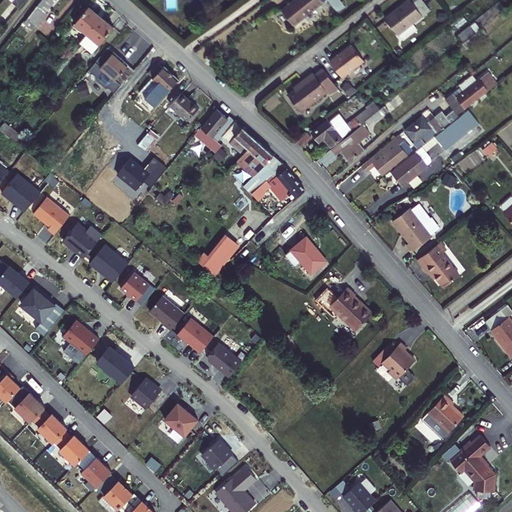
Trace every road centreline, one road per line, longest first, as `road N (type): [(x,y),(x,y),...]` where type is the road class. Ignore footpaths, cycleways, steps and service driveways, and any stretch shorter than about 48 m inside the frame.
road 1 (residential): [(323,511),(223,402),(0,225)]
road 2 (residential): [(241,109),(310,174),(437,321)]
road 3 (residential): [(0,337),(174,503),(166,511)]
road 4 (residential): [(241,109),(379,0)]
road 5 (residential): [(118,0),(241,109)]
